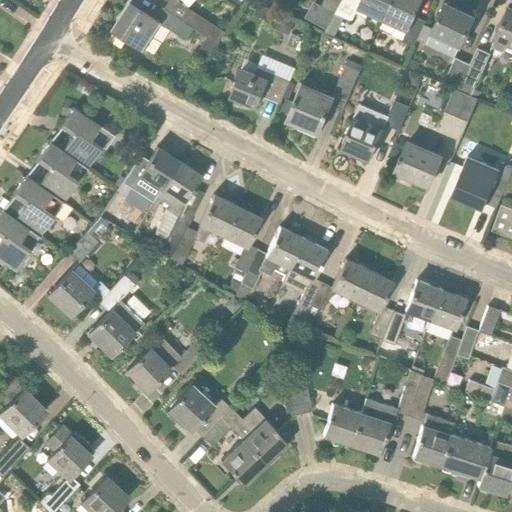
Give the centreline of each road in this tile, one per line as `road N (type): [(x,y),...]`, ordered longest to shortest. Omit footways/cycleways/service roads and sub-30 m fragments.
road 1 (residential): [(511,278),(300,183),(37,42)]
road 2 (residential): [(196,511),(91,391),(0,316)]
road 3 (residential): [(271,511),(301,485),(321,479),(434,511)]
